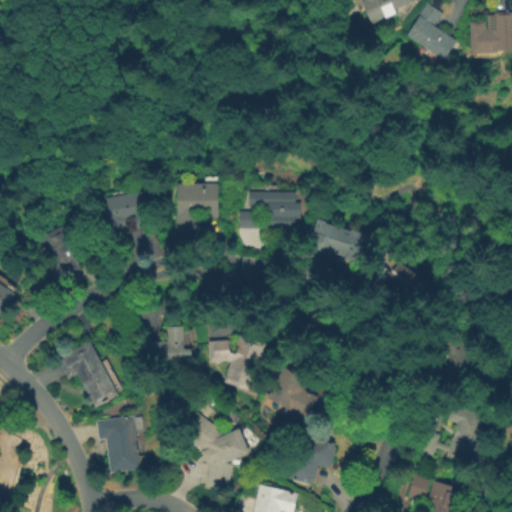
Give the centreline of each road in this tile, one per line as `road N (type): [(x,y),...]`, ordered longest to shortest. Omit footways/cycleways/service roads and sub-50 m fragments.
road 1 (residential): [(388,450),(407,405),(409,371),(391,324),(364,293),(329,277),(206,257),(175,257),(148,271)]
road 2 (residential): [(148,271),(220,275),(346,301),(372,324),(390,360),(388,450)]
road 3 (residential): [(8,360),(76,304),(148,271)]
road 4 (residential): [(74,457),(36,393),(0,354)]
